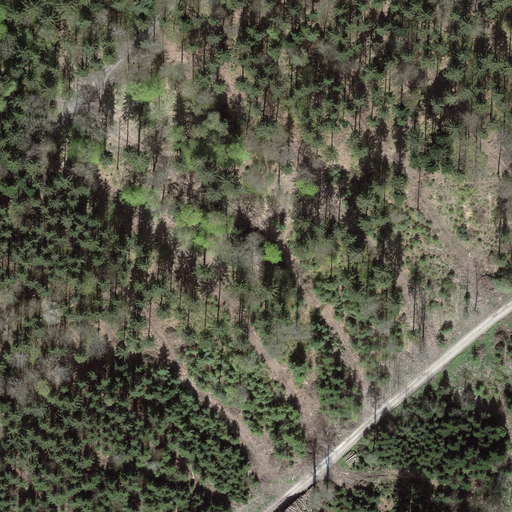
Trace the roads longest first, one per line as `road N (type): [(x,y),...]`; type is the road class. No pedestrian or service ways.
road 1 (track): [(268,511),(511,308)]
road 2 (track): [(0,185),(182,0)]
